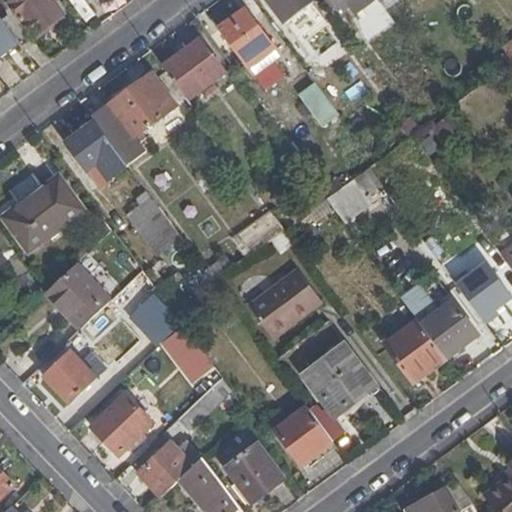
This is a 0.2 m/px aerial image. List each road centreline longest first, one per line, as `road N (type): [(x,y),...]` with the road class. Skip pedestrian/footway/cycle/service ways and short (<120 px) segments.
road 1 (residential): [(511,374),(327,511)]
road 2 (residential): [(0,130),(172,0)]
road 3 (residential): [(102,511),(0,404)]
